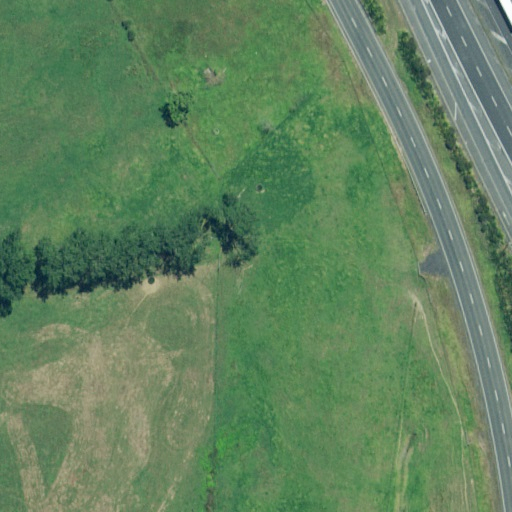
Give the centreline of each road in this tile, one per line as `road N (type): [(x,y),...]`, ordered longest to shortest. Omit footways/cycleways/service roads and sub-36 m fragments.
road 1 (unclassified): [(339,0),(382,86),(452,271),(507,511)]
road 2 (motorway): [(511,204),(415,0)]
road 3 (motorway): [(511,135),(443,0)]
